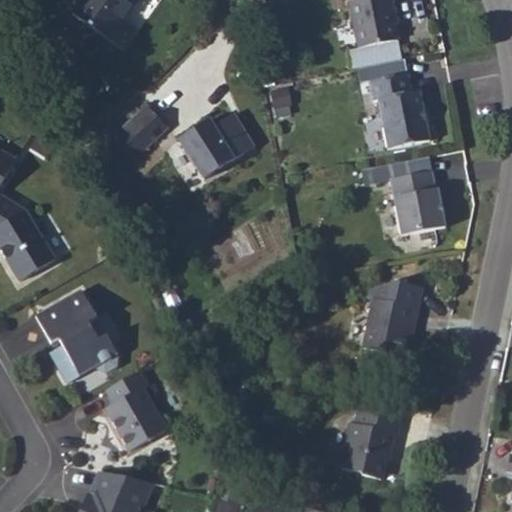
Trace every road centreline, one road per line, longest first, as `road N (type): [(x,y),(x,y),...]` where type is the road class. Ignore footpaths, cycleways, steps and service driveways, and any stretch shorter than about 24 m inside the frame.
road 1 (residential): [(511,184),(446,511)]
road 2 (residential): [(0,507),(35,464),(34,447),(0,388)]
